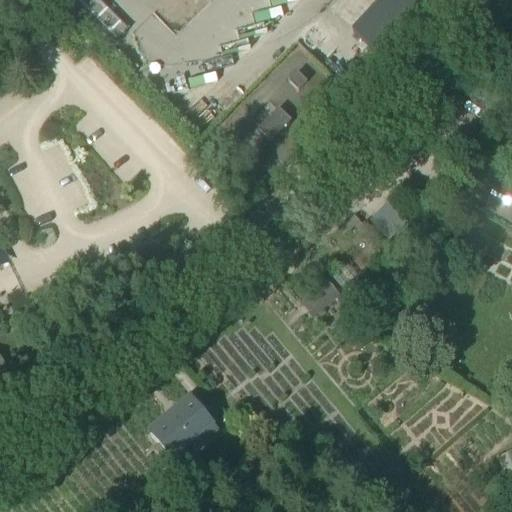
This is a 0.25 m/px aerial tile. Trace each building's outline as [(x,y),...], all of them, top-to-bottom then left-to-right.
[(106,11),(94,0),(62,0),(111,49),(129,31),(107,10),(106,11)] [(384,0),(353,34),(382,61),(437,0),(384,0)] [(290,82),(299,90),(306,82),(298,74),(290,82)] [(292,123),(279,109),(258,132),(271,144),(292,123)] [(511,184),(477,165),(459,197),(461,197),(511,225),(511,184)] [(475,220),(471,226),(478,230),(482,223),(475,220)] [(325,284),(311,295),(323,310),(337,299),(325,284)] [(177,469),(220,433),(194,401),(150,437),(177,469)]
